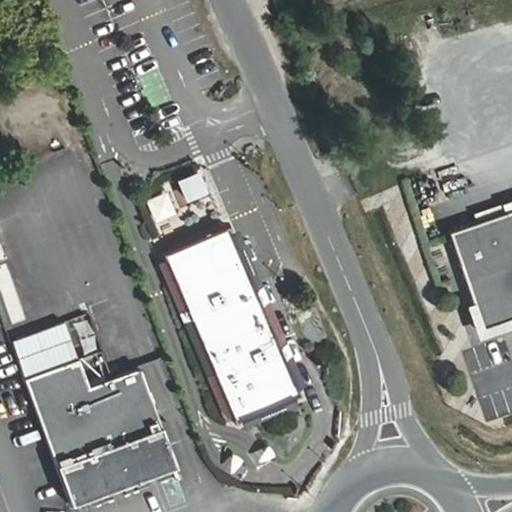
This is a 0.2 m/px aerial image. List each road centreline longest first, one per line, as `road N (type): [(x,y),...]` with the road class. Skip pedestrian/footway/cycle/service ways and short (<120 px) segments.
road 1 (residential): [(234,0),(379,346)]
road 2 (unknown): [(144,242),(95,208),(85,184),(71,179),(43,179),(0,209)]
road 3 (residential): [(379,346),(373,420),(353,473)]
